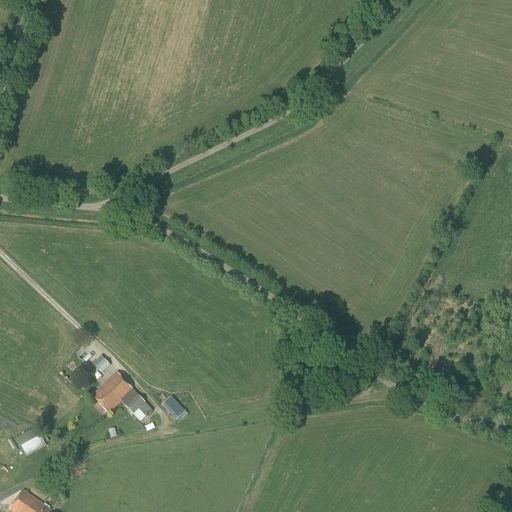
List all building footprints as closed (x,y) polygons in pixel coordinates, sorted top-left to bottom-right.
[(101,374),(110,366),(102,357),(93,365),(101,374)] [(122,402),(133,392),(117,375),(93,397),(109,415),(122,402)] [(133,392),(122,402),(135,415),(139,411),(146,418),(152,413),(133,392)] [(188,416),(171,398),(162,406),(176,421),(179,424),(188,416)] [(152,424),(145,427),(147,432),(155,429),(152,424)] [(39,429),(16,438),(24,458),(46,449),(39,429)] [(114,429),(108,431),(111,439),(117,438),(114,429)] [(51,511),(52,511),(24,492),(10,511),(51,511)]
